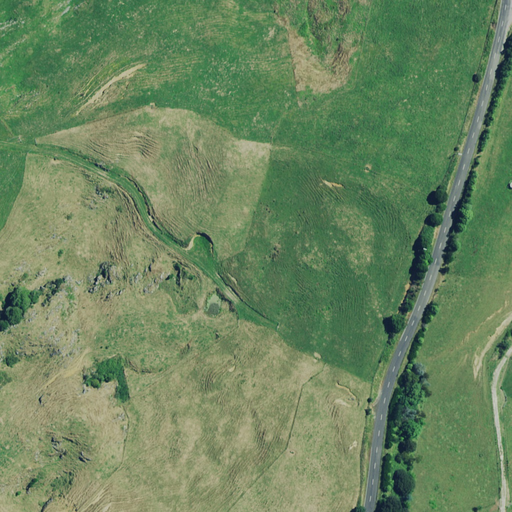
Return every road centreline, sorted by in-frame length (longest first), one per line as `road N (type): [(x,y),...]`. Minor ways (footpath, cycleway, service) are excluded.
road 1 (unclassified): [(367,511),(388,386),(443,234),(506,0)]
road 2 (track): [(502,511),(494,388),(511,350)]
